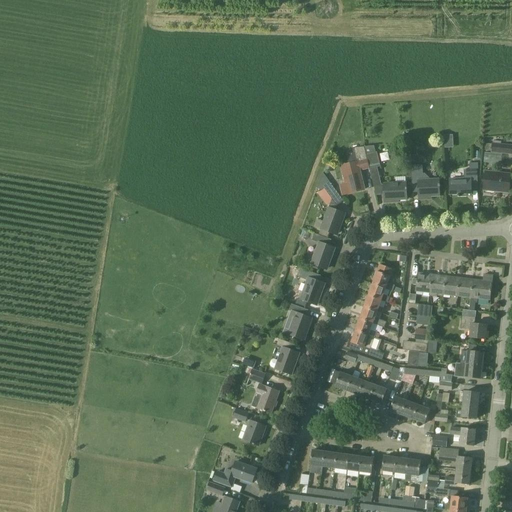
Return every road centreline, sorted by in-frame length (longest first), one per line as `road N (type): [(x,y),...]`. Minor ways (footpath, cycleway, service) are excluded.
road 1 (residential): [(312,388),(370,240),(511,228)]
road 2 (residential): [(295,435),(413,448),(416,431),(312,388)]
road 3 (unclassified): [(486,511),(511,286)]
